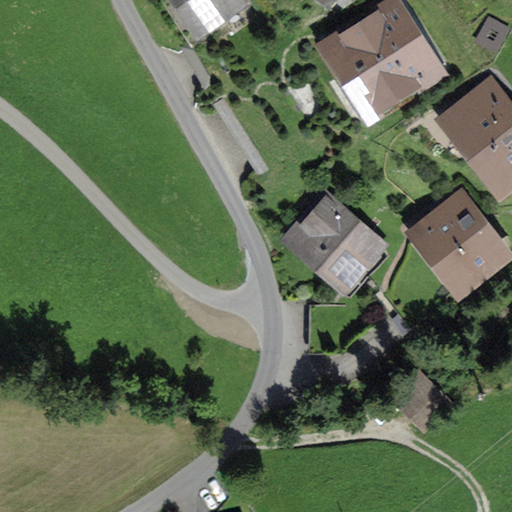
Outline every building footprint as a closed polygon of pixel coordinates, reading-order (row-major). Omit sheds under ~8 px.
[(184,0),(201,25),(236,1),(235,0),(184,0)] [(397,5),(331,47),(371,110),(428,74),(409,44),(418,39),(397,5)] [(502,187),(511,178),(511,117),(490,88),(449,120),(502,187)] [(501,253),(460,200),(420,232),(461,285),(501,253)] [(294,238),(344,281),(375,245),(325,202),(294,238)] [(393,396),(424,426),(449,401),(418,371),(393,396)] [(454,511),(469,496),(439,470),(425,486),(454,511)]
